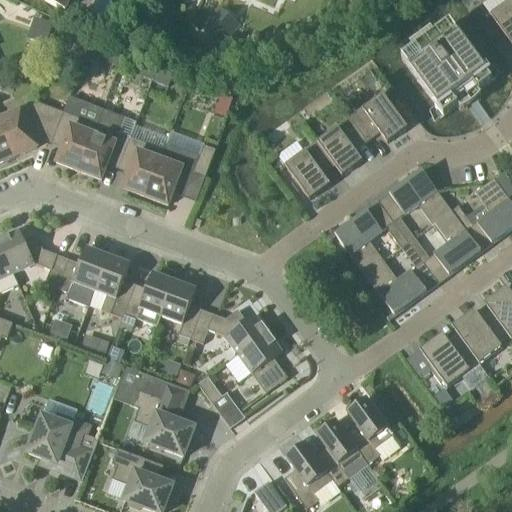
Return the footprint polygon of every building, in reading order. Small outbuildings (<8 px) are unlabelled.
[(75,0),(36,0),(66,13),(71,0),(75,0),(76,0),(75,0)] [(511,0),(509,2),(510,3),(491,18),(511,46),(511,0)] [(224,44),(241,27),(221,8),(204,25),(224,44)] [(53,25),(35,19),(27,41),(45,47),(53,25)] [(479,92),(493,82),(451,25),(437,35),(479,92)] [(416,50),(415,51),(457,108),(459,110),(460,111),(460,112),(464,110),(469,108),(473,106),(476,103),(479,99),(482,96),(480,94),(479,92),(437,35),(436,36),(432,30),(421,35),(413,45),(416,50)] [(102,57),(105,46),(93,42),(89,53),(102,57)] [(402,61),(443,117),(444,118),(457,108),(415,51),(402,61)] [(148,66),(143,79),(153,82),(156,73),(158,69),(148,66)] [(153,82),(153,84),(168,89),(172,79),(156,73),(153,82)] [(220,95),(213,114),(225,119),(232,99),(220,95)] [(387,146),(408,131),(383,97),(364,111),(362,109),(349,119),(365,141),(377,132),(387,146)] [(55,138),(64,115),(39,105),(0,122),(0,125),(15,160),(37,150),(30,135),(39,131),(55,138)] [(97,128),(64,115),(55,138),(67,142),(57,166),(79,175),(97,128)] [(122,163),(131,141),(119,136),(124,123),(102,115),(97,128),(79,175),(101,183),(111,159),(122,163)] [(353,151),(365,141),(349,119),(336,129),(337,130),(319,144),(317,145),(332,166),(342,179),(363,164),(353,151)] [(0,166),(15,160),(0,125),(0,166)] [(164,153),(131,141),(122,163),(133,168),(124,192),(146,200),(164,153)] [(317,145),(319,144),(317,142),(303,153),(305,154),(285,168),(310,202),(330,188),(320,174),(332,166),(317,145)] [(206,179),(216,153),(204,148),(200,160),(166,147),(164,153),(146,200),(168,209),(182,172),(205,181),(206,179)] [(408,246),(415,241),(401,221),(418,208),(433,228),(452,214),(422,174),(402,188),(402,187),(400,188),(401,189),(378,206),(394,226),(408,246)] [(490,217),(477,227),(492,247),(504,238),(505,239),(506,239),(505,237),(511,232),(511,206),(494,182),(475,196),(490,217)] [(394,226),(378,206),(367,214),(383,234),(387,231),(394,226)] [(466,221),(464,218),(458,210),(452,214),(466,234),(472,230),(466,221)] [(383,234),(367,214),(356,222),(355,221),(354,222),(354,223),(335,237),(365,278),(384,264),(369,244),(383,234)] [(435,258),(450,278),(461,270),(462,271),(463,270),(462,269),(482,255),(466,234),(452,214),(433,228),(448,247),(435,258)] [(401,251),(408,246),(394,226),(387,231),(401,251)] [(492,247),(477,227),(472,230),(466,234),(482,255),(492,247)] [(0,245),(14,277),(35,267),(51,273),(45,287),(58,292),(67,268),(56,263),(58,258),(43,253),(37,238),(24,243),(20,233),(0,242),(0,245)] [(423,266),(430,261),(415,241),(408,246),(423,266)] [(0,297),(19,288),(14,277),(0,245),(0,297)] [(416,271),(423,266),(408,246),(401,251),(416,271)] [(58,292),(70,296),(67,302),(89,310),(95,294),(108,259),(86,251),(78,272),(67,268),(58,292)] [(449,278),(434,258),(430,261),(423,266),(438,287),(449,278)] [(130,267),(108,259),(95,294),(107,299),(101,313),(123,321),(124,317),(134,293),(122,289),(130,267)] [(427,295),(411,274),(399,284),(384,264),(365,278),(395,318),(414,304),(415,305),(416,305),(415,303),(427,295)] [(438,287),(423,266),(416,271),(411,274),(427,295),(438,287)] [(134,293),(124,317),(136,321),(158,330),(162,319),(175,284),(153,276),(145,297),(134,293)] [(175,284),(162,319),(183,328),(179,338),(180,338),(177,345),(188,349),(191,342),(200,318),(189,314),(197,293),(175,284)] [(511,295),(507,289),(498,296),(501,300),(487,310),(491,315),(509,339),(511,343),(511,342),(511,295)] [(200,318),(191,342),(204,347),(209,333),(225,339),(238,358),(239,358),(270,336),(269,335),(268,336),(255,317),(246,324),(239,313),(226,322),(225,322),(213,318),(211,323),(200,318)] [(455,334),(459,339),(480,367),(502,350),(499,346),(509,339),(491,315),(482,322),(475,313),(466,319),(469,323),(455,334)] [(0,344),(2,340),(7,342),(13,326),(0,321),(0,344)] [(240,385),(251,376),(267,397),(288,381),(274,361),(282,355),(269,337),(270,336),(239,358),(238,358),(227,367),(240,385)] [(489,380),(480,367),(459,339),(450,346),(442,336),(434,343),(437,347),(423,357),(430,367),(428,369),(441,387),(444,385),(447,390),(462,379),(472,392),(489,380)] [(105,358),(109,346),(97,341),(93,354),(105,358)] [(119,353),(113,351),(110,361),(120,365),(122,359),(119,353)] [(118,382),(123,369),(107,362),(102,375),(118,382)] [(190,392),(196,378),(181,372),(175,387),(190,392)] [(213,408),(223,400),(209,380),(198,388),(213,408)] [(444,391),(437,397),(446,409),(454,404),(444,391)] [(194,431),(179,425),(170,422),(175,408),(140,394),(134,410),(139,412),(134,425),(152,431),(146,446),(150,447),(150,451),(160,454),(163,452),(184,460),(186,453),(192,452),(196,442),(192,438),(194,431)] [(363,461),(368,468),(380,459),(375,452),(394,438),(366,401),(347,415),(360,433),(349,441),(349,442),(363,461)] [(52,472),(82,483),(83,484),(98,443),(84,438),(87,429),(72,424),(70,430),(43,419),(36,437),(32,435),(27,450),(31,451),(29,456),(54,466),(52,472)] [(349,442),(349,441),(336,423),(316,437),(330,455),(319,464),(318,464),(333,483),(333,484),(338,490),(350,482),(344,475),(363,461),(349,442)] [(318,464),(319,464),(305,445),(286,460),(299,478),(288,487),(300,503),(306,511),(308,511),(319,504),(322,509),(341,495),(338,490),(333,484),(333,483),(318,464)] [(124,504),(126,504),(128,505),(129,508),(138,511),(139,511),(142,510),(146,511),(164,511),(165,511),(170,510),(174,500),(170,495),(173,489),(148,480),(154,465),(118,452),(112,468),(117,469),(113,482),(130,489),(124,504)] [(254,495),(266,511),(283,511),(287,509),(269,484),(254,495)]
